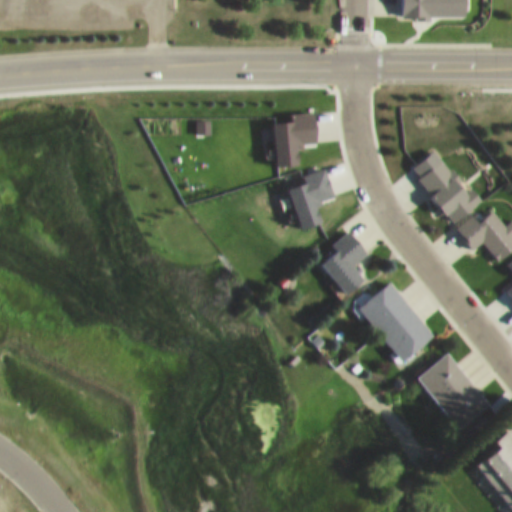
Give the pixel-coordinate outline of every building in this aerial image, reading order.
[(466,9),(465,0),(398,0),(399,9),(466,9)] [(481,191),(471,180),(467,183),(433,141),(409,160),(453,214),(481,191)] [(511,209),(503,216),(490,197),(456,219),(470,241),(484,232),(497,252),(511,242),(511,209)] [(346,283),(364,268),(351,253),(367,240),(348,218),(330,234),(335,239),(320,252),(346,283)] [(358,294),(401,350),(433,326),(390,270),(358,294)] [(416,365),(457,419),(488,395),(448,341),(416,365)] [(500,438),(477,454),(511,504),(511,421),(510,419),(495,430),(500,438)]
